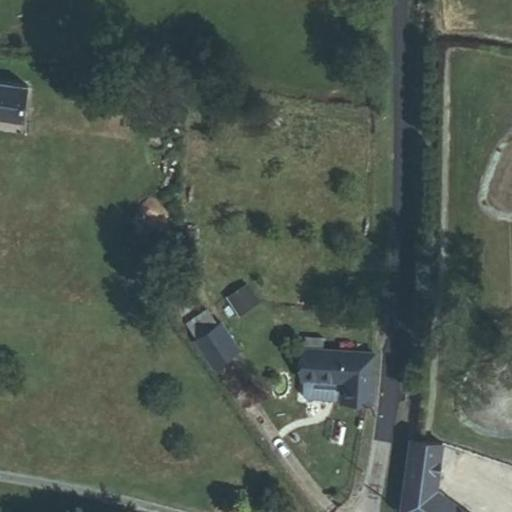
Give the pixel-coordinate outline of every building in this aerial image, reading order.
[(0,117),(25,121),(29,85),(0,80),(0,117)] [(188,325),(198,337),(218,321),(208,309),(188,325)] [(217,360),(240,342),(221,319),(218,321),(198,337),(217,360)] [(346,386),(346,406),(380,406),(381,357),(324,356),(324,345),(306,344),(306,386),(346,386)] [(444,445),(415,440),(404,511),(405,511),(468,511),(438,489),(444,445)]
